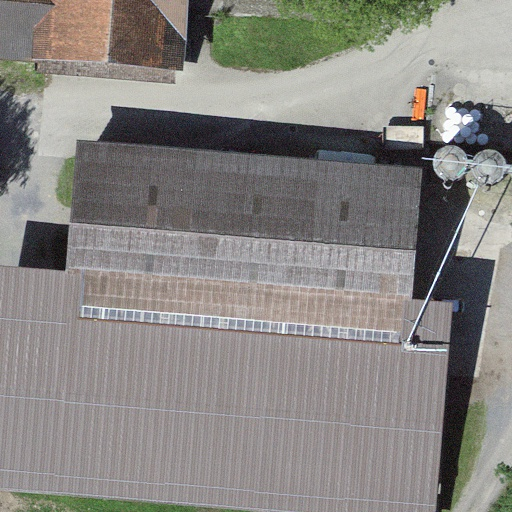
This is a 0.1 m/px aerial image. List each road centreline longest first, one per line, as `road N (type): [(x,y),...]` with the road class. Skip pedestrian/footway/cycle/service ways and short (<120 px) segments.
road 1 (track): [(511,17),(204,104),(0,94)]
road 2 (track): [(78,319),(22,216),(17,94)]
